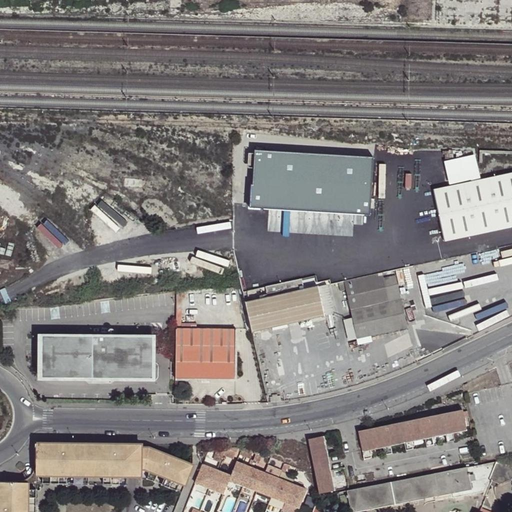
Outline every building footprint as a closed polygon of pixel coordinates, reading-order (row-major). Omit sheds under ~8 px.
[(511,172),(433,189),(444,240),(511,226),(511,172)] [(394,217),(396,223),(419,219),(418,213),(394,217)] [(387,225),(385,217),(256,244),(259,257),(312,245),(332,242),(369,233),(387,229),(387,225)] [(391,224),(390,225),(392,230),(377,233),(379,244),(413,237),(411,229),(427,226),(426,217),(419,219),(396,223),(391,224)] [(372,246),(369,233),(332,242),(335,254),(372,246)] [(263,278),(317,267),(312,245),(259,257),(263,278)] [(317,267),(263,278),(268,298),(249,302),(255,332),(325,317),(319,287),(305,290),(302,280),(319,276),(317,267)] [(383,274),(345,282),(340,283),(341,292),(347,290),(354,318),(346,320),(350,340),(358,339),(358,340),(408,329),(396,276),(384,278),(383,274)] [(319,287),(325,317),(334,315),(328,285),(319,287)] [(237,331),(177,331),(177,381),(237,381),(237,331)] [(156,379),(157,337),(47,336),(46,379),(61,379),(61,375),(65,376),(65,379),(93,379),(93,376),(97,376),(96,379),(111,379),(111,376),(115,376),(115,379),(156,379)] [(371,431),(360,433),(365,458),(373,457),(371,450),(385,448),(386,454),(393,453),(392,446),(405,443),(407,450),(414,448),(413,442),(427,439),(428,446),(435,444),(433,438),(447,435),(448,442),(456,440),(454,433),(468,431),(463,410),(453,412),(454,414),(443,416),(443,414),(433,416),(434,418),(423,420),(422,418),(413,420),(413,422),(402,424),(401,422),(391,424),(392,426),(381,428),(381,426),(371,428),(371,431)] [(326,450),(323,437),(317,438),(309,440),(320,494),(334,491),(332,478),(333,478),(331,470),(330,470),(327,457),(329,457),(327,450),(326,450)] [(183,483),(188,485),(196,465),(153,448),(145,448),(145,445),(38,444),(38,465),(39,465),(39,476),(46,476),(70,476),(92,476),(92,469),(98,469),(107,469),(107,476),(122,477),(129,476),(129,468),(137,468),(146,468),(152,471),(161,474),(164,468),(170,471),(168,477),(183,483)] [(254,467),(240,461),(233,476),(232,479),(246,485),(254,467)] [(489,478),(493,479),(500,462),(500,461),(496,462),(489,478)] [(496,462),(467,468),(472,490),(485,487),(489,478),(496,462)] [(493,479),(492,482),(500,484),(511,479),(511,466),(500,462),(493,479)] [(219,470),(206,464),(198,482),(212,488),(219,470)] [(268,473),(254,467),(246,485),(260,491),(268,473)] [(137,477),(137,468),(129,468),(129,476),(137,477)] [(440,473),(348,491),(351,505),(352,511),(364,511),(434,498),(450,495),(472,490),(467,468),(440,473)] [(233,476),(219,470),(212,488),(226,494),(232,479),(233,476)] [(158,482),(161,474),(152,471),(149,478),(158,482)] [(282,479),(268,473),(260,491),(274,498),(282,479)] [(70,484),(70,476),(46,476),(46,484),(70,484)] [(122,485),(122,477),(107,476),(106,484),(122,485)] [(180,491),(183,483),(168,477),(165,485),(180,491)] [(296,485),(282,479),(274,498),(288,504),(296,485)] [(22,484),(1,483),(0,511),(31,511),(32,492),(32,485),(21,485),(22,484)] [(310,491),(296,485),(288,504),(302,509),(310,491)] [(485,487),(472,490),(450,495),(451,500),(484,493),(485,487)] [(348,491),(341,493),(343,506),(351,505),(348,491)] [(39,511),(40,492),(32,492),(31,511),(39,511)] [(451,500),(450,495),(434,498),(435,503),(451,500)]
